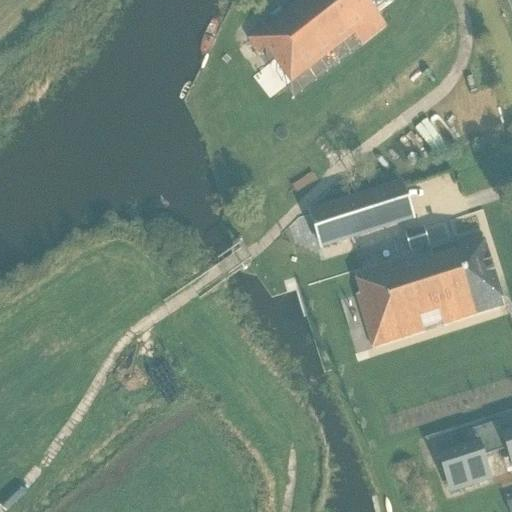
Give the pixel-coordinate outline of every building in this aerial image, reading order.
[(392,3),(389,0),(303,0),(247,41),(290,100),(375,36),(386,28),(376,15),(392,3)] [(407,181),(315,209),(326,245),(418,217),(407,181)] [(281,286),(329,263),(312,228),(264,252),(281,286)] [(422,231),(406,237),(410,252),(427,247),(422,231)] [(456,243),(457,247),(422,258),(429,279),(410,285),(403,264),(355,279),(360,296),(356,297),(372,350),(425,333),(418,313),(437,306),(444,327),(505,308),(482,235),(456,243)] [(454,459),(440,464),(450,495),(488,483),(481,459),(507,451),(511,464),(511,424),(449,444),(454,459)] [(511,511),(511,500),(503,503),(506,511),(511,511)]
